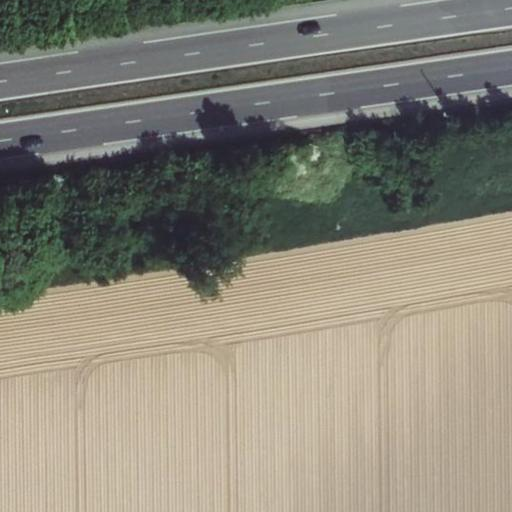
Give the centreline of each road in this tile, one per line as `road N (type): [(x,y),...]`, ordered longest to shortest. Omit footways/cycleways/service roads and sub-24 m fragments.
road 1 (motorway): [(511,8),(0,82)]
road 2 (motorway): [(0,143),(511,69)]
